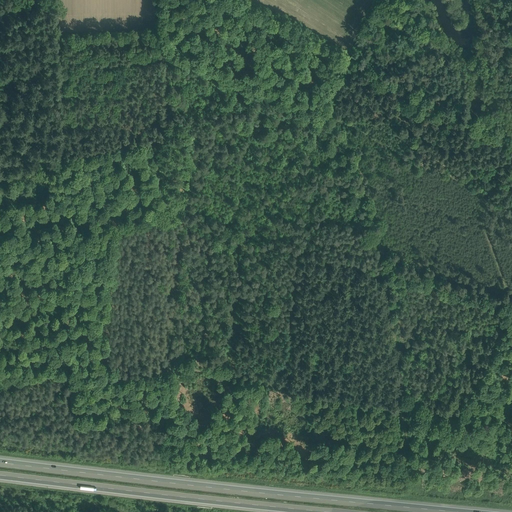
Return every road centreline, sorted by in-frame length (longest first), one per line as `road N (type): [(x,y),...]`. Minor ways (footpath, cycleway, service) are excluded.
road 1 (motorway): [(450,511),(0,461)]
road 2 (motorway): [(0,475),(335,511)]
